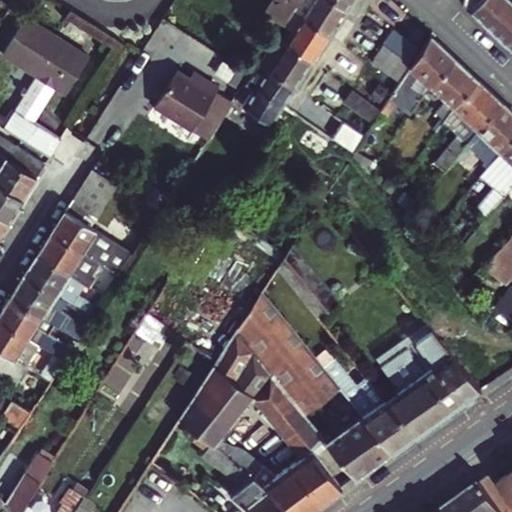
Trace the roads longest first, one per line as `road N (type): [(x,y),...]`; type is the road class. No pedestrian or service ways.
road 1 (secondary): [(370,511),(511,412)]
road 2 (residential): [(0,271),(67,166)]
road 3 (residential): [(511,85),(421,0)]
